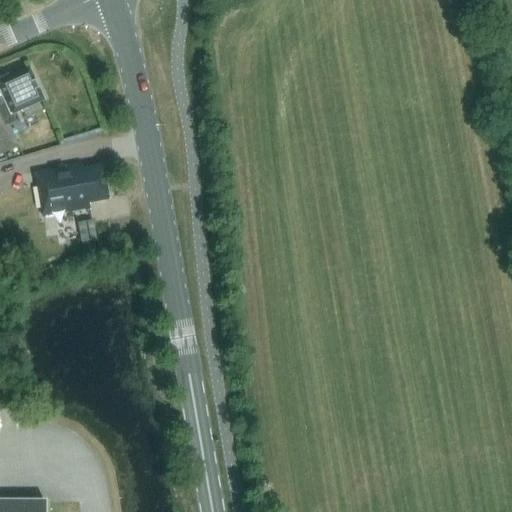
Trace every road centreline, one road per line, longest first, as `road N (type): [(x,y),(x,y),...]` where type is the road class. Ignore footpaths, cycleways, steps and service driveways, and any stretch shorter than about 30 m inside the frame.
road 1 (tertiary): [(215,511),(156,151),(110,0)]
road 2 (unknown): [(88,511),(80,444),(60,429),(0,436)]
